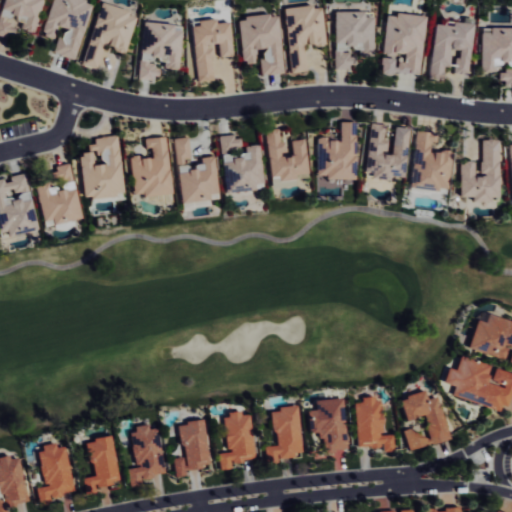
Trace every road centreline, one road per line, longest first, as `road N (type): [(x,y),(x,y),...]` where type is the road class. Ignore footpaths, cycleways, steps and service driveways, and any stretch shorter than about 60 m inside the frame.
road 1 (residential): [(0,66),(176,111),(363,96),(511,114)]
road 2 (residential): [(511,431),(403,474),(113,511)]
road 3 (residential): [(207,511),(451,486),(511,494)]
